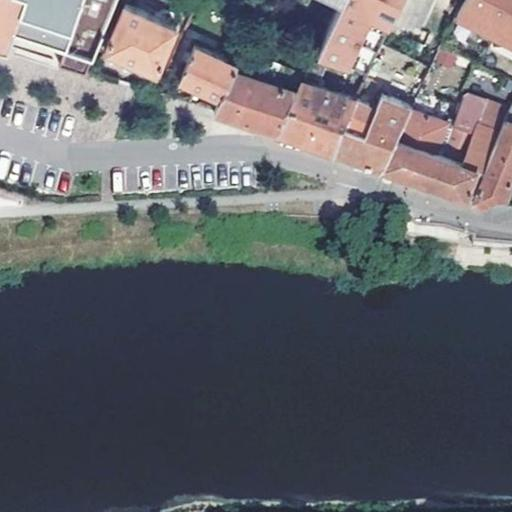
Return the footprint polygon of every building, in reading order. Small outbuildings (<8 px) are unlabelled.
[(112,0),(0,0),(0,47),(5,49),(11,26),(56,38),(62,40),(56,60),(83,68),(112,0)] [(105,29),(101,37),(110,41),(108,45),(160,68),(180,22),(128,0),(127,0),(113,32),(105,29)] [(341,0),(319,47),(371,71),(384,43),(403,0),(341,0)] [(403,0),(384,43),(407,54),(432,0),(403,0)] [(482,28),(511,43),(511,42),(511,0),(464,0),(457,15),(482,28)] [(238,63),(233,61),(196,44),(181,78),(223,98),(238,63)] [(278,131),(304,78),(306,74),(261,56),(258,60),(237,52),(233,61),(238,63),(223,98),(217,112),(254,123),(278,131)] [(335,149),(358,99),(304,78),(278,131),(306,140),(335,149)] [(365,119),(372,105),(358,99),(335,149),(360,157),(383,165),(418,94),(390,81),(378,107),(371,122),(365,119)] [(474,196),(508,119),(466,101),(452,132),(443,127),(451,109),(418,94),(383,165),(426,180),(474,196)] [(378,107),(372,105),(365,119),(371,122),(378,107)] [(511,108),(508,119),(474,196),(488,200),(501,204),(511,178),(511,108)]
